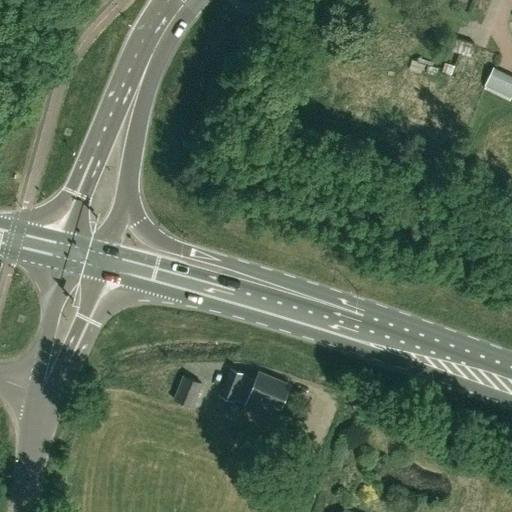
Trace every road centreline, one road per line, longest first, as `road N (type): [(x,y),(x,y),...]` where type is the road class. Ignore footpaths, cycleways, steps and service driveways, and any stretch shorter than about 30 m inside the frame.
road 1 (primary): [(357,333),(222,262),(147,234),(123,196)]
road 2 (primary): [(357,333),(107,261)]
road 3 (secondary): [(139,84),(64,251)]
road 4 (primary): [(511,387),(357,333)]
road 5 (unclassified): [(41,393),(107,261)]
road 6 (unclassified): [(64,251),(41,393)]
road 7 (unclassified): [(26,511),(41,393)]
